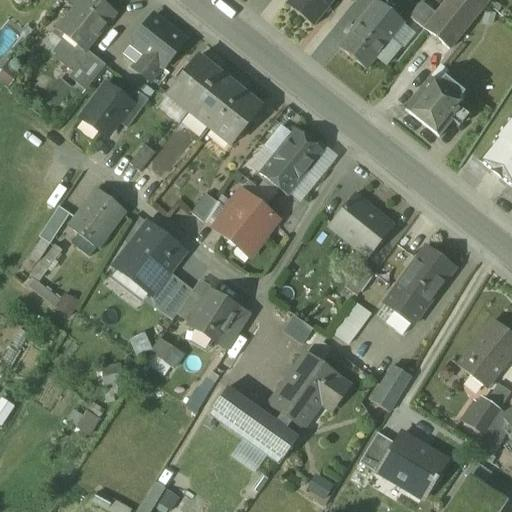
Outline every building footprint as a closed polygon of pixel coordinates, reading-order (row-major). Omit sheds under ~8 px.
[(98,0),(81,0),(78,5),(56,32),(70,43),(86,56),(87,55),(118,16),(98,0)] [(292,0),(287,6),(314,28),(336,0),(292,0)] [(450,0),(438,15),(425,31),(450,51),(491,0),(450,0)] [(377,3),(350,35),(352,36),(340,50),(366,72),(377,59),(387,67),(400,50),(391,42),(405,25),(377,3)] [(39,4),(26,21),(37,30),(50,13),(39,4)] [(423,4),(411,20),(425,31),(438,15),(423,4)] [(186,42),(154,17),(132,46),(145,55),(133,70),(151,84),(163,70),(164,70),(186,42)] [(86,56),(70,43),(57,59),(73,72),(86,56)] [(94,61),(87,55),(86,56),(73,72),(76,75),(72,79),(87,92),(106,68),(96,59),(94,61)] [(220,76),(198,59),(168,97),(190,114),(220,76)] [(220,76),(190,114),(211,130),(241,93),(220,76)] [(43,99),(56,110),(73,90),(60,79),(43,99)] [(429,84),(409,110),(408,110),(406,113),(409,115),(437,137),(440,139),(442,137),(462,111),(465,108),(458,103),(465,95),(445,79),(439,87),(431,81),(429,84)] [(107,88),(82,120),(107,139),(118,124),(132,106),(127,103),(107,88)] [(132,106),(118,124),(128,131),(149,102),(136,92),(127,103),(132,106)] [(241,93),(211,130),(232,148),(262,110),(241,93)] [(511,126),(480,166),(511,191),(511,126)] [(324,154),(296,132),(276,156),(304,179),(324,154)] [(145,147),(130,166),(141,174),(155,156),(156,156),(145,147)] [(304,179),(276,156),(261,176),(289,199),(304,179)] [(98,192),(70,229),(98,250),(126,213),(98,192)] [(277,220),(242,193),(228,211),(265,241),(266,240),(263,237),(277,220)] [(206,196),(192,215),(205,225),(206,224),(218,204),(206,196)] [(355,197),(330,228),(369,260),(394,229),(355,197)] [(228,211),(218,204),(206,224),(229,243),(231,241),(252,258),(265,241),(228,211)] [(60,209),(40,239),(51,246),(71,216),(60,209)] [(184,254),(148,226),(114,271),(130,283),(135,276),(155,291),(168,274),(184,254)] [(55,247),(25,284),(68,319),(77,308),(42,279),(63,253),(55,247)] [(456,270),(427,248),(384,306),(413,327),(456,270)] [(374,276),(362,267),(345,289),(358,298),(374,276)] [(155,291),(147,303),(159,312),(181,283),(168,274),(155,291)] [(181,283),(159,312),(174,323),(193,293),(181,283)] [(250,317),(212,293),(189,328),(218,346),(222,341),(231,347),(250,317)] [(354,301),(331,334),(349,347),(372,314),(354,301)] [(282,333),(303,346),(313,330),(293,317),(282,333)] [(511,358),(511,336),(494,322),(451,377),(462,387),(470,376),(487,390),(511,358)] [(139,354),(151,348),(144,334),(132,340),(139,354)] [(183,357),(161,343),(152,356),(174,371),(183,357)] [(349,387),(306,356),(271,406),(298,425),(306,413),(301,409),(310,397),(331,412),(349,387)] [(105,385),(120,382),(117,364),(102,367),(105,385)] [(394,367),(372,402),(390,414),(412,379),(394,367)] [(498,382),(485,398),(499,409),(511,393),(498,382)] [(228,390),(212,412),(226,422),(242,400),(228,390)] [(0,399),(0,427),(1,429),(14,406),(0,399)] [(486,402),(482,408),(475,403),(461,423),(484,438),(501,412),(486,402)] [(299,440),(251,406),(235,428),(283,462),(299,440)] [(87,412),(76,428),(90,437),(100,420),(87,412)] [(501,412),(484,438),(494,444),(506,423),(503,419),(507,416),(501,412)] [(511,412),(507,416),(503,419),(506,423),(509,428),(505,431),(511,440),(511,412)] [(396,446),(378,435),(360,465),(378,476),(396,446)] [(427,453),(401,437),(396,446),(378,476),(380,477),(382,473),(407,487),(405,490),(424,501),(434,484),(436,485),(438,481),(437,480),(447,463),(428,452),(427,453)] [(494,444),(484,438),(477,448),(486,454),(494,458),(500,448),(494,444)] [(499,511),(505,504),(470,480),(448,511),(499,511)] [(179,500),(166,492),(158,503),(172,511),(179,500)] [(114,501),(99,493),(94,503),(109,511),(114,501)] [(132,511),(133,511),(114,501),(109,511),(111,511),(132,511)]
